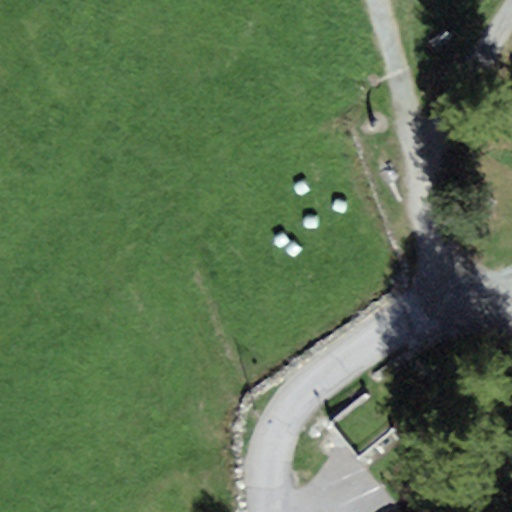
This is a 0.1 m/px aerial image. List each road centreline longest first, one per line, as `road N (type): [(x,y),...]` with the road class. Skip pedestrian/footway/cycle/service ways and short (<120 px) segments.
road 1 (residential): [(271,511),(285,430),(326,383),(468,277)]
road 2 (track): [(376,0),(425,199)]
road 3 (track): [(511,17),(452,112),(425,199)]
